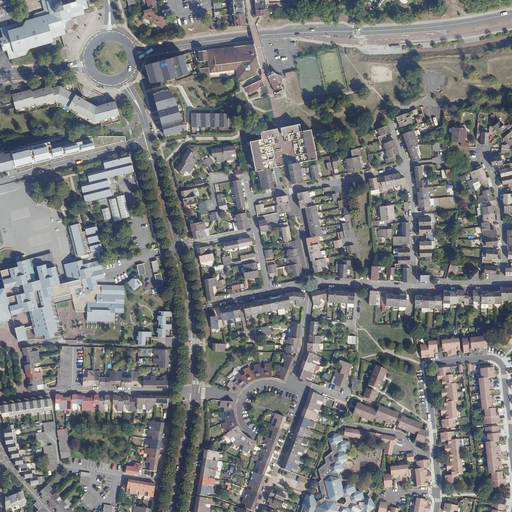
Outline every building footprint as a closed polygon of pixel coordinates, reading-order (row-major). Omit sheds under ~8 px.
[(43,0),(43,2),(44,10),(36,13),(32,19),(26,20),(1,28),(3,35),(4,37),(0,38),(0,40),(4,52),(8,51),(8,54),(10,60),(26,55),(30,49),(53,42),(53,39),(66,35),(65,30),(66,28),(65,26),(65,25),(66,23),(67,21),(69,20),(70,20),(71,18),(85,15),(84,10),(88,8),(86,0),(85,0),(43,0)] [(206,50),(207,60),(208,67),(199,68),(202,80),(210,79),(209,73),(236,69),(237,79),(255,73),(254,69),(260,68),(254,44),(253,44),(206,50)] [(261,44),(254,44),(260,68),(261,74),(260,74),(261,77),(262,78),(261,79),(262,81),(268,78),(275,91),(276,93),(282,90),(280,85),(282,80),(281,79),(280,75),(270,72),(267,60),(266,61),(265,61),(261,44)] [(206,50),(198,51),(199,61),(207,60),(206,50)] [(145,69),(149,81),(153,80),(154,83),(162,81),(164,81),(163,78),(167,77),(168,80),(177,77),(186,74),(185,71),(188,70),(185,59),(182,60),(181,55),(171,57),(172,59),(167,61),(167,59),(159,61),(147,64),(148,68),(145,69)] [(262,81),(261,79),(245,87),(248,93),(259,88),(259,87),(260,86),(264,85),(262,81)] [(119,115),(115,102),(96,107),(71,93),(68,84),(51,89),(51,87),(38,90),(42,104),(54,100),(55,102),(58,102),(94,122),(105,119),(119,115)] [(35,106),(42,104),(38,90),(31,92),(31,90),(11,96),(14,104),(15,109),(34,104),(35,106)] [(161,90),(153,94),(156,106),(158,105),(159,110),(157,110),(157,112),(159,117),(160,120),(162,119),(163,123),(161,123),(162,129),(163,131),(166,131),(167,135),(182,130),(181,118),(181,117),(179,118),(177,115),(180,114),(177,104),(175,105),(173,101),(175,100),(172,93),(168,94),(167,90),(161,90)] [(419,115),(416,108),(413,110),(418,123),(421,122),(419,115)] [(191,113),(191,124),(195,124),(196,126),(201,126),(201,124),(204,124),(205,126),(210,126),(210,124),(213,124),(214,126),(219,126),(219,124),(222,124),(223,127),(228,127),(228,113),(219,113),(219,116),(200,116),(201,113),(191,113)] [(406,117),(404,113),(396,117),(398,122),(400,127),(412,122),(412,121),(411,117),(409,116),(406,117)] [(500,134),(507,128),(500,120),(492,126),(489,126),(488,133),(488,134),(492,134),(493,131),(495,129),(499,133),(500,134)] [(282,127),(283,135),(296,132),(301,131),(299,124),(282,127)] [(387,125),(377,129),(380,136),(378,137),(379,141),(386,138),(385,134),(390,132),(387,125)] [(276,128),(258,132),(259,139),(264,138),(277,136),(276,128)] [(312,137),(311,129),(308,130),(301,131),(296,132),(297,135),(297,137),(298,139),(312,137)] [(488,144),(488,142),(488,134),(488,133),(481,132),(481,129),(477,129),(476,137),(480,137),(480,139),(480,144),(488,144)] [(405,141),(415,137),(413,130),(402,134),(405,141)] [(501,149),(509,150),(510,146),(511,143),(511,134),(510,132),(505,136),(503,138),(504,139),(507,142),(507,143),(505,145),(502,145),(501,149)] [(11,150),(16,168),(121,142),(120,136),(94,136),(55,144),(54,139),(11,150)] [(314,144),(312,137),(298,139),(298,142),(299,144),(299,147),(314,144)] [(418,144),(415,137),(405,141),(408,148),(414,146),(418,144)] [(264,138),(259,139),(250,141),(251,148),(265,146),(265,143),(264,141),(264,138)] [(379,141),(380,143),(380,144),(383,143),(385,151),(386,150),(396,147),(393,139),(388,141),(386,138),(379,141)] [(315,151),(314,144),(299,147),(300,149),(300,151),(301,154),(315,151)] [(227,147),(223,147),(223,148),(224,159),(232,159),(231,153),(235,153),(235,146),(231,146),(227,146),(227,147)] [(266,148),(265,146),(251,148),(252,156),(267,153),(266,151),(266,148)] [(414,146),(408,148),(413,162),(419,159),(414,146)] [(394,155),(399,153),(396,147),(386,150),(385,151),(388,158),(385,159),(386,163),(395,159),(394,155)] [(224,159),(223,148),(219,148),(215,149),(211,149),(212,156),(216,156),(216,161),(224,160),(224,159)] [(351,150),(352,157),(359,156),(360,156),(359,148),(351,150)] [(184,156),(182,159),(183,160),(192,166),(196,159),(192,157),(194,153),(188,149),(186,153),(185,153),(184,156)] [(0,172),(16,168),(11,150),(0,152),(0,172)] [(315,159),(317,159),(315,151),(301,154),(301,156),(302,159),(302,162),(307,161),(315,159)] [(267,153),(252,156),(254,164),(268,161),(268,158),(267,156),(267,153)] [(133,172),(129,154),(103,161),(105,170),(87,174),(89,183),(81,185),(85,203),(112,196),(107,179),(133,172)] [(359,156),(352,157),(355,171),(361,170),(359,156)] [(492,167),(494,167),(502,165),(500,156),(491,158),(490,158),(492,167)] [(346,159),(348,172),(355,171),(352,157),(346,159)] [(192,166),(183,160),(181,164),(180,163),(178,166),(178,167),(176,170),(182,174),(185,170),(189,173),(193,167),(192,166)] [(254,164),(255,171),(258,170),(270,168),(269,165),(269,163),(268,161),(254,164)] [(301,169),(299,162),(288,164),(289,171),(301,169)] [(501,177),(511,174),(511,172),(511,167),(511,166),(511,162),(505,164),(506,168),(504,168),(499,170),(501,177)] [(319,178),(316,165),(313,165),(310,166),(310,167),(311,173),(312,180),(319,178)] [(416,180),(423,179),(422,166),(415,166),(416,180)] [(475,187),(488,182),(487,181),(482,167),(470,172),(473,179),(467,181),(470,188),(474,186),(475,187)] [(258,170),(260,176),(271,174),(270,168),(258,170)] [(301,169),(289,171),(291,177),(302,175),(301,169)] [(391,174),(394,185),(401,184),(402,187),(404,187),(406,187),(404,177),(400,178),(399,173),(391,174)] [(271,174),(260,176),(261,183),(272,181),(271,174)] [(386,187),(394,185),(391,174),(384,176),(385,181),(381,181),(383,191),(387,190),(386,187)] [(510,187),(511,186),(511,174),(501,177),(502,184),(507,183),(509,183),(510,187)] [(292,184),(303,182),(302,175),(291,177),(292,184)] [(379,191),(383,191),(381,181),(377,182),(376,177),(368,179),(371,190),(371,194),(379,192),(379,191)] [(423,187),(428,187),(427,179),(423,179),(416,180),(417,188),(423,187)] [(233,181),(236,195),(242,193),(239,180),(233,181)] [(262,189),(274,187),(272,181),(261,183),(262,189)] [(478,195),(480,203),(487,202),(492,200),(490,191),(488,182),(475,187),(475,188),(476,191),(478,195)] [(418,200),(429,199),(428,191),(431,191),(430,188),(430,187),(428,187),(423,187),(423,192),(417,192),(418,200)] [(182,199),(183,199),(194,196),(194,192),(193,188),(181,191),(182,199)] [(297,197),(298,201),(309,199),(308,191),(297,193),(297,197)] [(238,208),(245,207),(242,193),(236,195),(238,208)] [(504,206),(511,205),(511,197),(511,198),(511,194),(503,194),(504,206)] [(125,195),(116,197),(122,219),(130,217),(125,195)] [(278,205),(288,202),(288,200),(287,195),(276,197),(278,205)] [(183,199),(184,205),(198,202),(196,196),(194,196),(183,199)] [(300,208),(305,207),(313,206),(312,202),(311,202),(310,198),(309,199),(298,201),(299,203),(300,208)] [(109,200),(114,222),(121,221),(115,199),(109,200)] [(425,211),(435,210),(435,206),(434,206),(429,206),(429,199),(418,200),(418,207),(424,207),(425,211)] [(276,209),(277,212),(290,210),(289,205),(288,202),(278,205),(277,205),(277,209),(276,209)] [(482,207),(483,215),(494,213),(493,205),(487,206),(487,202),(480,203),(478,204),(479,207),(482,207)] [(305,210),(306,215),(317,213),(316,205),(313,206),(305,207),(305,210)] [(388,219),(394,219),(393,205),(386,205),(388,219)] [(111,219),(108,208),(102,210),(104,221),(111,219)] [(237,222),(247,220),(246,212),(235,215),(237,222)] [(307,218),(308,222),(319,220),(317,213),(306,215),(307,218)] [(419,225),(419,226),(431,225),(431,217),(434,217),(434,215),(434,213),(433,213),(426,214),(426,218),(424,218),(419,217),(419,225)] [(481,222),(482,227),(489,226),(489,222),(495,221),(495,220),(494,213),(483,215),(484,222),(481,222)] [(258,221),(261,234),(270,233),(273,232),(271,225),(267,226),(266,219),(258,221)] [(237,222),(238,230),(249,228),(247,220),(237,222)] [(308,225),(309,230),(320,227),(319,220),(308,222),(308,225)] [(201,222),(190,223),(192,231),(202,229),(201,223),(201,222)] [(16,262),(1,271),(2,278),(10,308),(12,316),(29,311),(36,337),(62,330),(56,304),(72,300),(76,312),(88,313),(87,321),(115,322),(115,313),(124,314),(125,286),(97,285),(96,280),(105,278),(98,252),(103,251),(96,224),(85,227),(86,231),(82,232),(79,224),(68,226),(76,257),(80,256),(81,260),(64,265),(68,282),(60,284),(56,266),(38,271),(40,280),(37,283),(31,259),(16,262)] [(426,233),(426,237),(434,237),(434,235),(433,233),(431,233),(431,225),(419,226),(419,233),(426,233)] [(284,241),(291,240),(289,232),(288,226),(282,227),(284,241)] [(485,238),(497,236),(496,229),(490,229),(489,226),(482,227),(482,230),(483,230),(483,234),(484,234),(485,238)] [(310,233),(311,237),(319,235),(321,235),(320,227),(309,230),(310,233)] [(202,229),(192,231),(194,239),(206,236),(204,229),(202,229)] [(307,242),(307,246),(318,244),(319,243),(318,240),(319,239),(319,235),(311,237),(306,238),(307,242)] [(396,241),(396,244),(402,244),(409,244),(409,236),(402,236),(397,236),(397,241),(396,241)] [(483,249),(486,249),(493,250),(493,245),(498,244),(497,236),(485,238),(486,245),(483,246),(483,249)] [(419,241),(420,249),(431,249),(431,241),(434,241),(434,237),(426,237),(426,241),(419,241)] [(251,238),(237,240),(238,246),(252,244),(251,238)] [(333,241),(335,248),(342,247),(341,239),(333,241)] [(238,246),(237,240),(223,243),(225,249),(238,246)] [(287,250),(297,248),(296,243),(296,240),(291,241),(283,243),(284,246),(285,246),(286,250),(287,250)] [(308,250),(309,253),(320,251),(318,244),(307,246),(308,250)] [(398,248),(398,256),(410,256),(410,255),(410,248),(402,248),(402,244),(396,244),(394,244),(394,245),(394,248),(398,248)] [(211,249),(210,246),(197,248),(199,255),(210,253),(210,249),(211,249)] [(288,257),(299,255),(298,251),(297,248),(287,250),(288,257)] [(431,249),(420,249),(420,252),(420,256),(425,256),(425,261),(434,260),(434,256),(432,256),(431,249)] [(483,257),(482,261),(492,262),(492,257),(497,258),(498,250),(493,250),(486,249),(485,257),(483,257)] [(309,256),(310,261),(312,260),(323,258),(322,254),(321,255),(321,251),(320,251),(309,253),(309,256)] [(210,253),(199,255),(200,262),(214,259),(213,253),(210,253)] [(299,263),(300,263),(300,258),(299,255),(288,257),(287,257),(288,261),(287,261),(288,265),(299,263)] [(395,268),(403,268),(403,263),(410,263),(410,256),(398,256),(398,264),(395,264),(395,267),(395,268)] [(323,258),(312,260),(314,267),(315,272),(322,271),(321,266),(326,265),(325,258),(323,258)] [(340,272),(339,278),(346,278),(347,269),(353,269),(353,260),(341,259),(341,263),(340,263),(340,272)] [(485,265),(484,273),(496,274),(496,267),(491,266),(492,262),(482,261),(482,265),(485,265)] [(256,262),(243,265),(244,268),(245,272),(257,270),(256,262)] [(137,264),(139,275),(146,273),(144,263),(137,264)] [(288,265),(286,266),(288,273),(293,272),(294,276),(301,274),(299,267),(299,263),(288,265)] [(459,266),(450,264),(448,272),(457,274),(459,266)] [(257,270),(245,272),(244,272),(244,275),(245,279),(259,276),(257,270)] [(478,279),(478,272),(478,270),(472,270),(470,270),(465,275),(470,279),(478,279)] [(155,274),(158,286),(164,284),(162,272),(155,274)] [(429,275),(420,274),(420,282),(429,283),(429,277),(429,275)] [(135,291),(142,284),(135,276),(127,283),(135,291)] [(217,277),(204,279),(205,285),(208,285),(208,286),(212,286),(223,284),(225,283),(224,278),(219,279),(217,280),(217,277)] [(0,322),(3,322),(3,323),(4,323),(4,322),(8,321),(9,319),(11,319),(10,318),(9,316),(12,316),(10,308),(2,278),(0,279),(0,322)] [(208,286),(206,287),(208,301),(215,300),(212,286),(208,286)] [(314,304),(321,303),(320,298),(324,297),(325,301),(328,300),(328,290),(328,289),(311,292),(314,304)] [(464,305),(468,304),(469,297),(469,295),(465,295),(465,290),(457,290),(457,292),(457,301),(464,301),(464,305)] [(469,297),(468,304),(473,304),(473,301),(481,301),(481,292),(481,290),(473,290),(473,297),(469,297)] [(293,292),(288,293),(288,295),(289,300),(292,299),(296,300),(296,304),(296,305),(303,306),(305,293),(293,292)] [(289,300),(288,295),(286,296),(282,296),(284,308),(290,306),(290,303),(289,300)] [(284,308),(282,296),(279,297),(275,298),(278,309),(284,308)] [(273,298),(269,299),(271,310),(278,309),(275,298),(273,298)] [(271,310),(269,299),(266,300),(263,300),(265,312),(271,310)] [(258,313),(265,312),(263,300),(260,301),(256,302),(257,306),(258,313)] [(257,306),(256,302),(253,302),(250,303),(252,314),(258,313),(257,306)] [(246,304),(243,304),(246,315),(252,314),(250,303),(246,304)] [(235,318),(241,316),(239,305),(233,306),(235,318)] [(226,308),(228,319),(233,318),(234,318),(235,318),(233,306),(226,308)] [(222,319),(222,320),(228,319),(226,308),(220,309),(221,314),(222,319)] [(158,329),(158,333),(158,337),(165,338),(166,329),(171,330),(172,325),(166,324),(166,317),(172,317),(172,312),(159,312),(159,316),(159,320),(158,329)] [(210,316),(211,328),(215,328),(215,329),(219,329),(219,327),(223,327),(223,324),(222,320),(222,319),(218,319),(218,316),(210,316)] [(309,335),(316,335),(318,322),(311,321),(310,329),(309,335)] [(300,331),(301,324),(294,323),(294,327),(292,337),(299,338),(300,331)] [(22,326),(15,328),(17,335),(24,333),(22,326)] [(138,345),(145,345),(146,337),(152,337),(152,332),(139,332),(138,337),(138,341),(138,345)] [(318,343),(320,343),(320,335),(316,335),(309,335),(309,338),(309,343),(318,343)] [(482,347),(487,347),(485,336),(478,337),(479,351),(482,350),(482,347)] [(476,351),(479,351),(478,337),(470,338),(471,347),(471,348),(476,348),(476,351)] [(450,339),(442,340),(443,351),(448,351),(448,353),(448,355),(456,354),(456,352),(455,352),(455,350),(460,349),(459,338),(450,339)] [(467,347),(471,347),(470,338),(462,339),(463,352),(468,352),(467,347)] [(428,344),(420,345),(421,358),(434,356),(433,355),(433,352),(438,352),(436,341),(428,342),(428,344)] [(318,351),(318,343),(309,343),(307,343),(307,346),(307,351),(318,351)] [(32,352),(31,347),(22,348),(23,352),(24,353),(24,355),(26,355),(27,359),(39,357),(38,351),(32,352)] [(169,358),(169,350),(154,349),(154,355),(159,356),(159,358),(169,358)] [(314,354),(307,351),(305,357),(304,360),(312,363),(313,360),(317,361),(319,356),(317,355),(314,354)] [(293,362),(295,358),(291,356),(284,354),(282,358),(287,360),(284,367),(290,369),(293,362)] [(40,363),(39,357),(27,359),(27,362),(25,362),(25,365),(25,366),(25,370),(34,369),(34,364),(40,363)] [(168,367),(169,358),(159,358),(159,359),(154,359),(154,365),(159,365),(159,367),(168,367)] [(318,371),(320,366),(312,363),(304,360),(302,364),(301,368),(313,373),(315,374),(316,370),(318,371)] [(340,373),(346,375),(351,364),(340,360),(338,364),(343,366),(340,373)] [(255,369),(251,370),(255,379),(259,378),(263,377),(261,367),(260,363),(254,365),(255,369)] [(261,367),(263,377),(266,377),(271,376),(271,363),(265,363),(265,367),(261,367)] [(289,374),(290,369),(284,367),(279,365),(278,370),(282,371),(279,378),(286,381),(289,374)] [(387,370),(376,365),(374,370),(375,370),(373,377),(371,376),(368,385),(372,387),(375,388),(379,390),(387,370)] [(481,374),(495,372),(494,367),(488,368),(488,365),(480,366),(481,374)] [(251,370),(249,366),(243,369),(245,373),(242,375),(248,382),(250,381),(255,379),(251,370)] [(449,367),(436,368),(438,380),(439,380),(441,379),(442,385),(445,384),(445,389),(443,390),(442,389),(441,389),(442,398),(443,397),(446,396),(446,402),(444,402),(444,407),(442,407),(440,407),(441,415),(443,415),(443,414),(445,414),(446,419),(442,420),(442,428),(455,426),(455,418),(457,418),(455,401),(457,400),(456,383),(453,383),(452,375),(450,375),(449,367)] [(38,368),(34,369),(25,370),(26,374),(27,374),(27,377),(30,377),(30,380),(42,378),(42,372),(39,372),(38,368)] [(297,377),(305,380),(306,377),(311,378),(313,373),(301,368),(299,372),(297,377)] [(88,377),(83,377),(83,387),(87,387),(88,386),(90,386),(90,383),(94,384),(94,371),(88,371),(88,377)] [(105,387),(105,378),(100,378),(100,371),(94,371),(94,384),(97,384),(97,386),(100,386),(101,387),(105,387)] [(116,384),(116,372),(110,371),(109,378),(105,378),(105,387),(108,387),(109,386),(112,386),(112,384),(116,384)] [(342,387),(346,375),(340,373),(336,371),(334,376),(338,377),(335,384),(342,387)] [(126,387),(127,378),(122,378),(122,372),(116,372),(116,384),(119,384),(119,387),(121,387),(123,387),(126,387)] [(131,378),(127,378),(126,387),(130,388),(131,387),(134,387),(134,384),(137,384),(137,381),(138,372),(131,372),(131,378)] [(242,375),(239,372),(230,380),(242,388),(244,386),(248,382),(242,375)] [(143,380),(143,388),(156,388),(156,381),(156,376),(151,376),(151,381),(143,380)] [(163,381),(156,381),(156,388),(168,388),(168,377),(163,377),(163,381)] [(480,386),(493,385),(493,382),(490,382),(489,377),(481,378),(479,379),(480,386)] [(43,384),(42,378),(30,380),(31,383),(28,384),(29,387),(28,387),(28,391),(37,390),(37,385),(43,384)] [(230,388),(228,391),(238,395),(240,391),(242,388),(230,380),(227,385),(230,388)] [(480,394),(491,393),(491,389),(494,388),(493,385),(480,386),(480,394)] [(367,388),(363,397),(374,401),(377,392),(374,391),(371,390),(367,388)] [(309,396),(307,400),(316,403),(317,400),(322,402),(324,396),(311,391),(309,396)] [(481,402),(495,400),(495,397),(491,397),(491,393),(480,394),(481,402)] [(66,411),(66,398),(63,398),(63,396),(60,396),(59,395),(56,395),(55,410),(65,411),(66,411)] [(77,405),(77,395),(73,395),(72,396),(70,396),(70,398),(66,398),(66,411),(72,411),(72,404),(77,405)] [(82,411),(88,411),(88,399),(85,399),(85,396),(82,396),(81,395),(77,395),(77,405),(82,405),(82,411)] [(99,405),(99,399),(99,397),(99,396),(95,395),(94,396),(92,396),(91,399),(88,399),(88,411),(94,411),(94,405),(99,405)] [(110,405),(110,396),(106,396),(105,397),(102,397),(102,399),(99,399),(99,405),(99,411),(105,411),(105,405),(110,405)] [(124,412),(124,405),(124,399),(121,399),(121,397),(118,397),(117,396),(113,396),(113,405),(117,405),(118,412),(124,412)] [(131,400),(131,397),(129,397),(128,396),(124,396),(124,397),(124,399),(124,405),(128,405),(129,412),(134,412),(134,400),(131,400)] [(146,397),(137,396),(137,410),(143,410),(143,405),(146,405),(146,397)] [(146,397),(146,405),(146,410),(152,410),(152,405),(155,406),(155,404),(156,397),(146,397)] [(168,397),(156,397),(155,404),(163,404),(163,408),(168,409),(168,397)] [(52,410),(51,399),(44,400),(45,411),(52,410)] [(45,411),(44,400),(37,401),(38,412),(45,411)] [(235,402),(221,400),(220,407),(225,407),(224,411),(234,410),(234,406),(235,402)] [(306,404),(304,408),(318,414),(321,405),(316,403),(307,400),(306,404)] [(484,409),(493,408),(492,404),(495,403),(495,400),(481,402),(482,409),(484,409)] [(38,412),(37,401),(29,402),(31,413),(38,412)] [(29,402),(22,403),(23,414),(31,413),(29,402)] [(22,403),(15,404),(16,415),(23,414),(22,403)] [(377,411),(357,403),(355,408),(353,414),(362,417),(362,416),(368,418),(368,420),(373,422),(375,416),(379,418),(380,417),(386,420),(386,421),(395,425),(396,421),(398,417),(399,414),(379,406),(377,411)] [(15,404),(7,405),(9,416),(16,415),(15,404)] [(9,416),(7,405),(0,406),(1,409),(1,414),(2,417),(9,416)] [(303,412),(301,417),(310,420),(311,417),(316,419),(318,414),(304,408),(303,412)] [(485,417),(499,415),(499,412),(496,412),(495,408),(493,408),(484,409),(485,417)] [(225,418),(226,421),(235,418),(234,413),(234,410),(224,411),(220,412),(221,418),(225,418)] [(276,413),(271,425),(282,429),(284,424),(286,417),(276,413)] [(499,419),(499,415),(485,417),(484,417),(485,424),(499,423),(498,419),(499,419)] [(421,424),(402,416),(401,418),(399,422),(397,427),(406,430),(406,429),(413,432),(412,433),(417,435),(420,429),(421,424)] [(299,421),(298,425),(307,429),(308,425),(313,427),(315,422),(310,420),(301,417),(299,421)] [(228,428),(230,431),(238,426),(236,421),(235,418),(226,421),(222,423),(224,429),(228,428)] [(155,422),(149,421),(149,427),(149,430),(163,433),(164,424),(155,422)] [(271,438),(277,441),(280,435),(282,429),(271,425),(269,429),(273,431),(271,438)] [(296,429),(294,434),(303,437),(305,434),(309,436),(312,431),(307,429),(298,425),(296,429)] [(230,431),(226,434),(230,439),(234,436),(236,440),(242,433),(240,429),(238,426),(230,431)] [(486,434),(487,434),(501,433),(501,430),(499,430),(499,426),(485,428),(486,434)] [(345,428),(344,436),(386,444),(384,453),(392,455),(393,445),(394,437),(345,428)] [(7,430),(4,431),(5,438),(16,436),(15,429),(14,429),(11,430),(7,430)] [(428,432),(420,429),(417,435),(415,440),(424,443),(428,432)] [(149,430),(148,430),(147,436),(152,437),(152,440),(161,442),(163,433),(149,430)] [(459,482),(458,474),(463,474),(459,439),(454,439),(453,431),(441,433),(441,441),(448,440),(448,445),(446,445),(444,445),(445,453),(447,453),(447,452),(449,452),(450,462),(448,463),(448,462),(446,462),(447,471),(449,470),(451,470),(451,475),(445,475),(446,483),(459,482)] [(241,444),(244,446),(248,438),(246,436),(242,433),(236,440),(233,443),(238,447),(241,444)] [(487,434),(488,442),(496,441),(498,441),(498,436),(501,436),(501,433),(487,434)] [(293,438),(291,442),(300,446),(302,443),(306,444),(308,439),(303,437),(294,434),(293,438)] [(360,511),(361,510),(363,510),(364,511),(368,511),(374,508),(374,504),(370,498),(368,497),(365,499),(363,498),(362,493),(356,491),(354,486),(348,485),(343,488),(340,478),(339,478),(338,474),(344,469),(342,463),(347,459),(346,454),(344,454),(344,452),(350,447),(349,442),(343,440),(341,435),(336,434),(334,434),(329,438),(333,450),(334,451),(334,452),(333,452),(326,458),(327,463),(319,469),(322,480),(319,482),(323,498),(317,503),(312,494),(306,495),(305,498),(303,505),(304,506),(301,511),(360,511)] [(16,436),(5,438),(6,445),(8,445),(17,444),(16,436)] [(269,442),(266,450),(273,452),(276,446),(277,441),(271,438),(267,436),(265,441),(269,442)] [(244,446),(242,450),(248,453),(250,449),(253,451),(255,442),(253,440),(248,438),(244,446)] [(152,440),(146,439),(146,445),(151,446),(150,449),(160,451),(161,442),(152,440)] [(485,442),(486,450),(500,448),(499,445),(497,445),(496,441),(488,442),(485,442)] [(290,446),(288,451),(297,454),(298,451),(303,453),(305,448),(300,446),(291,442),(290,446)] [(17,444),(8,445),(9,452),(11,452),(19,451),(18,443),(17,444)] [(150,449),(145,448),(144,454),(149,455),(149,458),(158,460),(160,451),(150,449)] [(265,454),(262,461),(269,464),(272,456),(273,452),(266,450),(262,448),(261,453),(265,454)] [(486,450),(487,458),(498,457),(497,452),(500,452),(500,448),(486,450)] [(19,451),(11,452),(12,459),(15,459),(23,458),(22,450),(19,451)] [(213,457),(219,457),(219,452),(207,450),(205,450),(203,458),(213,460),(213,457)] [(285,459),(299,465),(302,456),(297,454),(288,451),(286,455),(285,459)] [(23,458),(15,459),(16,466),(19,465),(26,464),(26,457),(23,458)] [(487,458),(488,466),(501,464),(501,461),(498,461),(498,457),(487,458)] [(149,458),(146,458),(146,463),(150,464),(149,471),(156,472),(158,460),(149,458)] [(202,467),(211,469),(212,465),(217,466),(218,461),(213,460),(203,458),(202,467)] [(297,470),(299,465),(285,459),(283,464),(282,468),(291,471),(292,468),(297,470)] [(260,466),(258,473),(264,476),(267,468),(269,464),(262,461),(258,460),(256,464),(260,466)] [(429,460),(417,461),(417,469),(415,469),(417,486),(428,485),(428,480),(430,480),(432,480),(431,472),(429,472),(429,473),(427,473),(426,468),(430,467),(429,460)] [(222,462),(218,461),(217,466),(212,465),(211,469),(216,470),(221,471),(222,462)] [(134,467),(125,466),(124,473),(138,476),(139,469),(139,466),(140,464),(139,464),(135,463),(134,467)] [(26,464),(19,465),(20,473),(24,472),(31,471),(30,464),(26,464)] [(488,473),(491,472),(499,472),(499,467),(502,467),(501,464),(488,466),(488,473)] [(384,488),(392,487),(391,478),(396,477),(397,480),(396,480),(396,481),(404,481),(404,479),(404,477),(409,476),(408,465),(390,467),(391,474),(383,475),(384,488)] [(216,470),(211,469),(202,467),(200,476),(210,478),(210,475),(214,475),(215,475),(216,470)] [(25,479),(30,479),(36,478),(35,470),(31,471),(24,472),(25,479)] [(491,472),(492,480),(506,479),(506,476),(502,476),(502,471),(499,472),(491,472)] [(256,478),(254,482),(263,485),(264,481),(266,476),(264,476),(258,473),(254,472),(252,477),(256,478)] [(210,478),(200,476),(199,485),(208,487),(209,484),(214,484),(215,479),(214,479),(210,478)] [(30,479),(31,486),(42,484),(41,477),(36,478),(30,479)] [(506,479),(492,480),(491,480),(492,487),(505,486),(505,482),(506,482),(506,479)] [(137,482),(128,480),(127,486),(127,488),(127,489),(130,489),(130,494),(135,495),(136,490),(137,482)] [(254,482),(250,480),(248,485),(252,487),(251,490),(260,493),(261,489),(263,485),(254,482)] [(146,483),(137,482),(136,490),(139,491),(139,495),(144,496),(145,492),(146,483)] [(155,485),(146,483),(145,492),(148,493),(147,497),(153,498),(155,485)] [(46,502),(49,499),(52,496),(49,493),(52,489),(48,485),(41,491),(44,494),(41,496),(43,498),(43,500),(45,502),(46,502)] [(208,487),(199,485),(197,494),(207,496),(207,493),(213,493),(214,488),(208,487)] [(270,495),(284,500),(286,495),(282,493),(283,490),(276,487),(274,491),(272,490),(271,493),(270,495)] [(260,493),(251,490),(247,489),(245,494),(249,495),(248,499),(256,502),(258,497),(260,493)] [(15,495),(19,505),(26,502),(22,492),(15,495)] [(56,507),(60,504),(56,500),(60,497),(55,493),(52,496),(49,499),(51,502),(49,504),(50,506),(50,508),(53,510),(54,510),(56,507)] [(81,499),(82,500),(83,501),(90,496),(87,493),(83,496),(81,499)] [(15,495),(5,499),(5,510),(19,505),(15,495)] [(282,506),(284,500),(270,495),(269,498),(267,501),(270,502),(269,505),(276,508),(277,505),(282,506)] [(83,501),(86,504),(92,499),(90,496),(83,501)] [(211,504),(212,499),(197,496),(196,505),(205,507),(205,503),(211,504)] [(246,504),(245,507),(253,510),(255,505),(256,502),(248,499),(244,497),(242,502),(246,504)] [(64,508),(67,511),(71,508),(73,506),(65,498),(63,501),(67,505),(64,508)] [(427,505),(427,500),(417,498),(415,506),(413,511),(429,511),(431,505),(429,505),(427,505)] [(88,507),(89,507),(95,502),(92,499),(86,504),(88,507)] [(83,501),(82,500),(80,503),(85,509),(88,507),(86,504),(83,501)] [(66,511),(67,511),(64,508),(67,505),(63,501),(60,504),(56,507),(59,510),(56,511),(66,511)] [(380,501),(378,511),(398,511),(399,510),(400,509),(392,507),(391,509),(392,509),(391,511),(386,510),(388,503),(380,501)] [(95,502),(89,507),(92,510),(98,505),(95,502)] [(456,511),(458,505),(445,503),(444,511),(448,511),(456,511)] [(491,509),(493,510),(504,511),(505,511),(506,509),(505,509),(506,505),(492,503),(491,509)]
